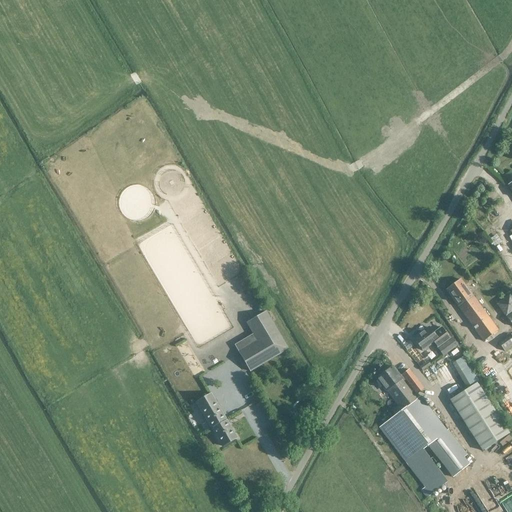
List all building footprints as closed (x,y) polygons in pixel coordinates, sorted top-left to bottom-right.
[(486,126),(499,134),(502,130),(488,122),(486,126)] [(492,251),(501,246),(495,237),(487,242),(492,251)] [(483,343),(499,332),(471,294),(474,292),(472,289),(469,291),(461,280),(445,292),(483,343)] [(511,326),(511,303),(508,298),(498,304),(511,326)] [(266,312),(247,323),(253,334),(233,346),(250,373),(289,350),(266,312)] [(427,347),(436,340),(442,347),(450,341),(440,328),(433,335),(428,329),(421,335),(419,333),(416,332),(413,335),(412,338),(414,340),(413,341),(422,352),(424,350),(426,352),(429,350),(427,347)] [(509,337),(498,344),(504,353),(511,346),(511,334),(509,337)] [(466,389),(449,400),(482,451),(508,434),(476,383),(478,382),(463,356),(451,364),(466,389)] [(409,371),(401,377),(398,379),(395,377),(397,376),(391,368),(375,380),(381,388),(382,388),(400,412),(379,428),(423,487),(420,490),(426,498),(446,483),(422,450),(427,446),(452,478),(468,466),(444,434),(447,432),(420,397),(416,400),(403,383),(404,381),(416,396),(423,390),(409,371)] [(504,374),(499,377),(504,386),(509,384),(504,374)] [(222,448),(236,439),(210,396),(196,404),(222,448)] [(490,470),(493,475),(505,468),(502,462),(490,470)] [(511,511),(511,478),(509,473),(485,488),(500,511),(511,511)]
